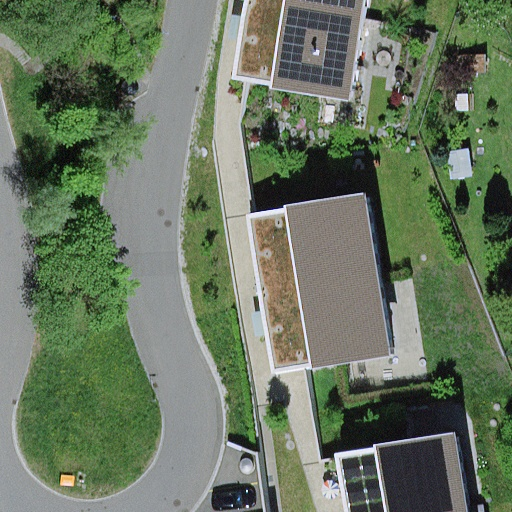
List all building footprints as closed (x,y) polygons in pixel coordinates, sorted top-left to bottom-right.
[(247,0),(247,2),(361,19),(363,0),(247,0)] [(361,19),(247,2),(235,81),(349,98),(361,19)] [(362,198),(248,216),(261,294),(374,276),(362,198)] [(374,276),(261,294),(273,373),(387,355),(374,276)] [(467,511),(455,438),(342,456),(350,511),(467,511)]
